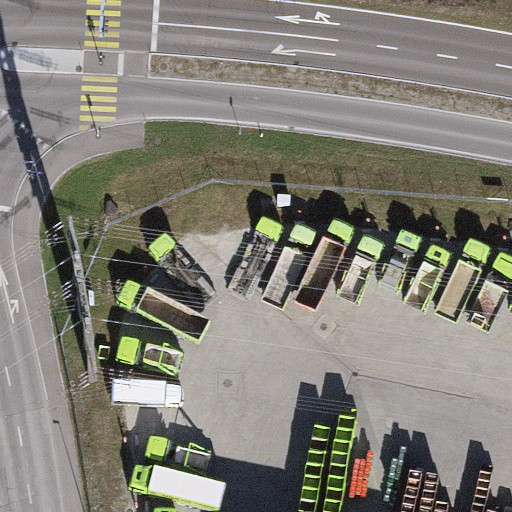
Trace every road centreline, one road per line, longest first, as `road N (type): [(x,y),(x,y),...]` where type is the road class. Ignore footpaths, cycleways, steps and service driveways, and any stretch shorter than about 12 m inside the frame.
road 1 (secondary): [(511,76),(230,36),(0,23)]
road 2 (secondary): [(0,102),(299,121),(511,153)]
